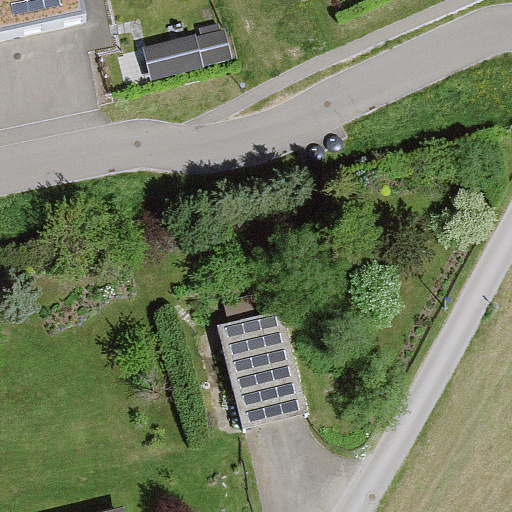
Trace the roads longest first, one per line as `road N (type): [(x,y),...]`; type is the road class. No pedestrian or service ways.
road 1 (residential): [(511,31),(469,40),(300,119),(206,145),(116,147),(0,171)]
road 2 (unclassified): [(351,511),(511,230)]
